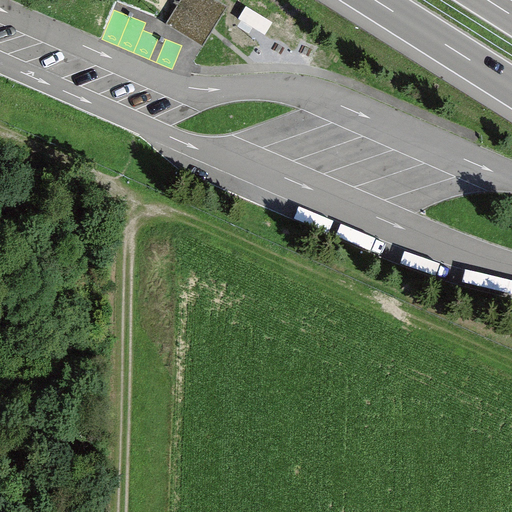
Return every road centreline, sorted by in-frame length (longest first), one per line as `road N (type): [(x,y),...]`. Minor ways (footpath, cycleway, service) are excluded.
road 1 (track): [(60,162),(142,201),(128,251),(124,511)]
road 2 (track): [(511,362),(142,201)]
road 3 (motorway): [(373,0),(511,87)]
